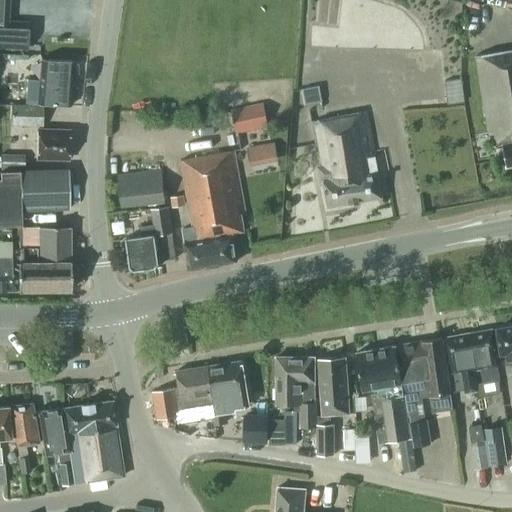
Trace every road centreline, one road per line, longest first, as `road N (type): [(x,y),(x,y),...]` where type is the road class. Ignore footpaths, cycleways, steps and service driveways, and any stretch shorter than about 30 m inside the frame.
road 1 (tertiary): [(114,311),(511,224)]
road 2 (residential): [(160,465),(189,447),(236,448),(511,498)]
road 3 (unclassified): [(114,311),(95,162),(110,0)]
road 4 (residential): [(16,511),(128,492),(160,465)]
road 5 (residential): [(126,370),(0,373)]
